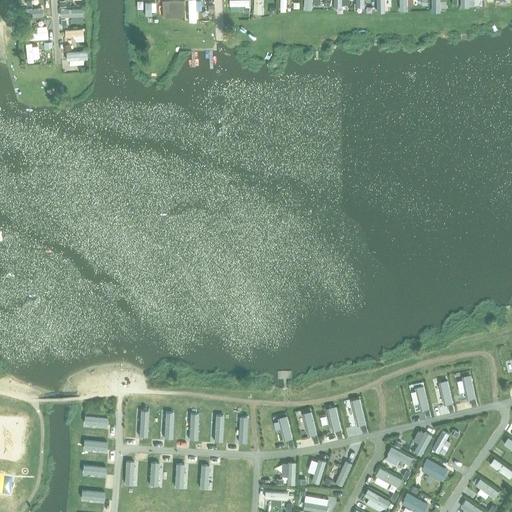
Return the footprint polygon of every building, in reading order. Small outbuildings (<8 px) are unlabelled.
[(183,0),(182,0),(163,0),(163,16),(184,16),(183,0)] [(206,0),(190,0),(191,11),(202,11),(202,4),(207,4),(206,0)] [(228,0),(228,9),(237,9),(237,4),(248,4),(247,0),(228,0)] [(260,0),(252,0),(252,11),(261,11),(260,0)] [(143,5),(143,16),(155,16),(155,5),(143,5)] [(31,24),(31,37),(46,37),(46,24),(31,24)] [(63,28),(65,43),(73,42),(73,39),(83,38),(81,26),(63,28)] [(37,43),(25,43),(25,60),(38,59),(37,43)] [(66,62),(83,63),(84,51),(66,50),(66,62)] [(83,413),(82,422),(104,423),(105,414),(83,413)] [(81,463),(81,471),(103,472),(104,464),(81,463)] [(506,484),(502,490),(506,493),(510,487),(506,484)] [(102,498),(102,490),(80,488),(79,497),(102,498)]
